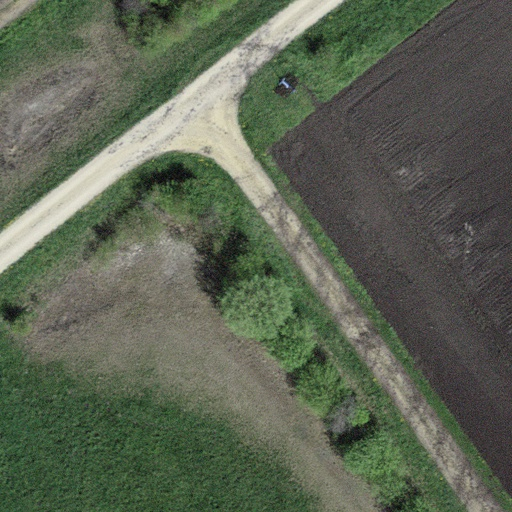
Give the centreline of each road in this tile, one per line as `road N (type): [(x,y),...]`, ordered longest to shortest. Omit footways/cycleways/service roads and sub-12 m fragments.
road 1 (track): [(192,111),(470,511)]
road 2 (track): [(0,261),(192,111)]
road 3 (track): [(192,111),(333,0)]
